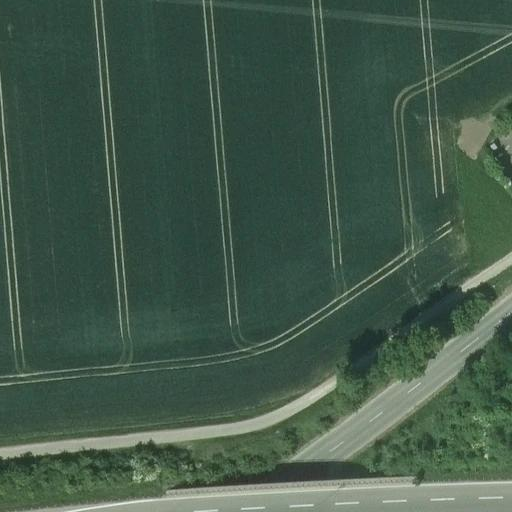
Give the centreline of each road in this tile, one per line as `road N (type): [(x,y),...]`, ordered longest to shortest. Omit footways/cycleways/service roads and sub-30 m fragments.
road 1 (track): [(187,435),(248,427),(288,411),(511,259)]
road 2 (secondary): [(511,314),(254,511)]
road 3 (track): [(0,454),(187,435)]
